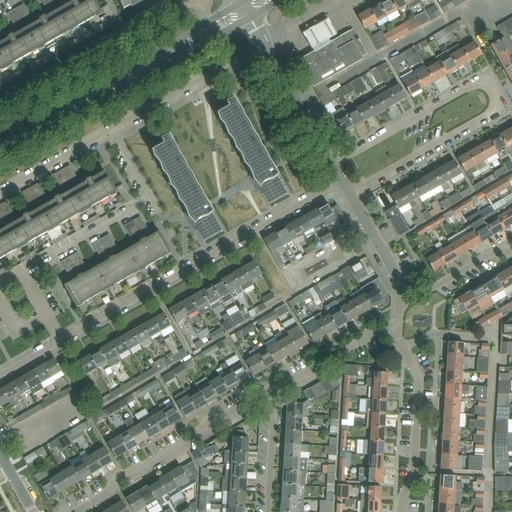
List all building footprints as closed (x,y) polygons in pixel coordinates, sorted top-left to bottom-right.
[(72,0),(70,1),(70,2),(57,10),(70,31),(101,13),(93,0),(72,0)] [(116,0),(123,10),(140,0),(116,0)] [(381,0),(383,2),(379,4),(386,17),(397,11),(390,0),(381,0)] [(390,0),(397,11),(407,5),(404,0),(390,0)] [(420,4),(417,0),(404,0),(407,5),(410,10),(420,4)] [(455,7),(450,0),(446,0),(445,1),(439,4),(444,13),(449,10),(455,7)] [(13,25),(17,23),(30,16),(30,15),(29,16),(25,9),(26,8),(24,4),(7,14),(8,14),(14,24),(13,25)] [(386,17),(379,4),(369,10),(376,23),(386,17)] [(110,10),(107,5),(101,9),(103,12),(104,14),(108,11),(110,10)] [(413,8),(416,14),(422,11),(420,5),(413,8)] [(425,12),(430,21),(441,15),(436,6),(425,12)] [(38,49),(70,31),(57,10),(44,17),(44,16),(39,19),(39,20),(26,28),(38,49)] [(376,23),(369,10),(358,16),(365,29),(376,23)] [(419,27),(430,21),(425,12),(415,18),(419,27)] [(99,26),(101,30),(116,21),(114,18),(112,19),(108,21),(99,26)] [(409,33),(419,27),(415,18),(404,24),(409,33)] [(327,19),(301,34),(306,43),(310,49),(311,49),(313,52),(329,43),(328,39),(336,35),(332,27),(327,19)] [(511,33),(511,28),(507,21),(502,24),(509,35),(511,33)] [(450,27),(452,31),(460,27),(457,22),(450,27)] [(399,39),(409,33),(404,24),(394,30),(399,39)] [(497,27),(503,38),(509,35),(502,24),(497,27)] [(450,27),(438,33),(443,44),(448,41),(445,35),(452,31),(450,27)] [(12,34),(7,37),(8,38),(0,42),(0,55),(7,67),(38,49),(26,28),(12,35),(12,34)] [(313,87),(323,82),(323,81),(360,60),(359,57),(366,53),(353,29),(345,34),(329,43),(313,52),(298,61),(309,81),(313,87)] [(394,30),(389,33),(390,36),(394,42),(399,39),(394,30)] [(381,31),(376,34),(384,47),(388,45),(385,39),(384,36),(381,31)] [(439,46),(443,44),(438,33),(433,36),(439,46)] [(375,35),(370,37),(378,51),(384,47),(376,34),(375,35)] [(499,40),(490,45),(497,58),(510,50),(511,49),(511,40),(509,35),(503,38),(499,40)] [(79,38),(75,40),(74,40),(77,44),(84,40),(82,36),(79,38)] [(385,39),(388,45),(394,42),(390,36),(385,39)] [(69,48),(77,44),(74,40),(67,44),(69,48)] [(426,40),(419,44),(414,47),(417,52),(429,45),(426,40)] [(475,43),(462,49),(469,62),(482,55),(475,43)] [(448,52),(457,69),(469,62),(462,49),(462,50),(459,45),(448,52)] [(422,61),(417,52),(414,47),(402,54),(405,59),(410,67),(422,61)] [(511,53),(510,50),(497,58),(504,70),(511,65),(511,53)] [(439,63),(446,75),(457,69),(448,52),(436,58),(439,63)] [(43,58),(45,62),(53,57),(51,54),(43,58)] [(398,63),(399,62),(405,59),(402,54),(395,58),(398,63)] [(38,66),(45,62),(43,58),(36,62),(38,66)] [(439,63),(427,70),(434,82),(446,75),(439,63)] [(386,69),(384,64),(375,69),(383,82),(384,84),(390,81),(383,71),(386,69)] [(375,69),(371,71),(378,84),(383,82),(375,69)] [(434,82),(427,70),(415,76),(422,89),(434,82)] [(400,78),(403,83),(405,87),(410,96),(422,89),(415,76),(412,72),(412,71),(400,78)] [(12,76),(14,80),(21,75),(19,72),(12,76)] [(6,84),(14,80),(12,76),(4,80),(6,84)] [(360,78),(355,81),(362,94),(367,91),(360,78)] [(357,97),(362,94),(355,81),(349,84),(357,97)] [(313,87),(316,94),(327,88),(323,82),(313,87)] [(406,98),(399,85),(388,91),(396,104),(406,98)] [(374,92),(377,97),(385,110),(396,104),(388,91),(385,86),(374,92)] [(331,94),(330,94),(327,88),(316,94),(320,100),(331,94)] [(346,103),(339,90),(334,92),(337,99),(341,105),(346,103)] [(331,94),(320,100),(324,106),(337,99),(334,92),(330,94),(331,94)] [(377,97),(367,103),(375,116),(385,110),(377,97)] [(357,109),(364,122),(375,116),(367,103),(357,109)] [(273,167),(271,168),(234,104),(228,107),(216,113),(218,117),(221,123),(226,131),(229,137),(234,145),(237,151),(242,159),(246,165),(268,205),(288,194),(273,167)] [(337,111),(329,115),(339,134),(342,132),(343,134),(354,128),(346,115),(342,107),(337,110),(337,111)] [(357,109),(346,115),(354,128),(364,122),(357,109)] [(511,153),(511,145),(511,144),(511,132),(510,129),(500,135),(507,148),(509,152),(510,154),(511,153)] [(507,148),(500,135),(489,141),(497,154),(502,151),(504,155),(509,152),(507,148)] [(208,204),(205,205),(169,140),(163,144),(151,150),(153,154),(156,160),(161,168),(164,174),(169,182),(172,188),(177,196),(180,202),(203,242),(223,231),(208,204)] [(489,141),(479,147),(486,160),(497,154),(489,141)] [(486,160),(479,147),(468,153),(478,171),(489,165),(486,160)] [(457,159),(465,172),(470,180),(474,178),(472,174),(478,171),(468,153),(457,159)] [(446,162),(448,164),(443,167),(450,180),(461,174),(452,158),(446,162)] [(502,164),(504,167),(507,172),(511,169),(511,162),(511,160),(502,164)] [(60,186),(76,177),(70,165),(53,175),(60,186)] [(443,167),(433,173),(440,186),(444,192),(450,189),(446,182),(450,180),(443,167)] [(494,173),(497,179),(507,172),(504,167),(494,173)] [(85,211),(117,193),(104,171),(90,179),(90,178),(85,181),(85,182),(72,189),(85,211)] [(433,173),(422,179),(430,192),(440,186),(433,173)] [(492,175),(484,180),(486,185),(494,180),(492,175)] [(511,187),(509,182),(506,177),(494,185),(499,193),(508,188),(511,194),(502,199),(505,204),(511,215),(511,187)] [(419,198),(430,192),(422,179),(412,185),(419,198)] [(486,185),(484,180),(473,186),(476,191),(486,185)] [(28,204),(45,195),(38,183),(22,193),(28,204)] [(114,206),(116,209),(131,201),(129,197),(127,198),(123,191),(125,190),(122,185),(116,188),(121,196),(117,198),(120,202),(114,206)] [(419,198),(412,185),(401,191),(409,204),(418,219),(420,224),(426,221),(422,214),(421,215),(413,201),(419,198)] [(499,193),(494,185),(482,192),(485,197),(487,200),(499,193)] [(462,199),(472,193),(469,187),(459,194),(458,192),(458,193),(462,199)] [(54,198),(54,199),(41,207),(53,229),(85,211),(72,189),(59,197),(59,196),(54,198)] [(385,211),(399,237),(410,230),(398,209),(409,204),(401,191),(391,196),(396,205),(385,211)] [(470,198),(474,204),(476,207),(482,204),(480,200),(485,197),(482,192),(470,198)] [(462,199),(458,193),(448,198),(452,205),(462,199)] [(452,205),(448,198),(440,203),(444,210),(452,205)] [(470,198),(458,206),(461,211),(474,204),(470,198)] [(502,199),(491,206),(494,211),(504,229),(511,224),(511,215),(505,204),(502,199)] [(0,219),(13,212),(7,201),(0,205),(0,219)] [(433,209),(428,212),(431,217),(442,211),(435,201),(430,204),(433,209)] [(327,203),(316,209),(324,222),(325,226),(343,216),(337,205),(331,209),(327,203)] [(454,215),(461,211),(458,206),(451,210),(454,215)] [(41,207),(27,215),(27,214),(22,216),(22,217),(9,225),(22,247),(53,229),(41,207)] [(316,209),(306,215),(313,228),(324,222),(316,209)] [(482,218),(492,236),(504,229),(494,211),(482,218)] [(92,223),(99,219),(97,215),(90,219),(92,223)] [(295,221),(303,234),(313,228),(306,215),(295,221)] [(438,225),(445,220),(442,215),(435,220),(438,225)] [(130,237),(146,228),(140,217),(124,226),(124,227),(124,226),(130,237)] [(482,218),(470,225),(481,243),(492,236),(482,218)] [(92,223),(90,219),(82,224),(84,228),(92,223)] [(430,229),(438,225),(435,220),(427,224),(430,229)] [(292,240),(303,234),(295,221),(285,227),(292,240)] [(0,259),(22,247),(9,225),(0,230),(0,259)] [(462,238),(469,250),(481,243),(470,225),(465,229),(468,235),(462,238)] [(274,233),(281,246),(284,251),(295,245),(292,240),(285,227),(274,233)] [(419,236),(427,232),(423,227),(416,231),(419,236)] [(333,240),(345,233),(342,228),(331,235),(333,240)] [(159,231),(145,239),(145,238),(140,241),(140,242),(127,249),(139,271),(171,253),(159,231)] [(333,240),(331,235),(328,231),(319,237),(324,245),(333,240)] [(60,241),(68,237),(66,233),(58,237),(60,241)] [(284,264),(276,250),(281,246),(274,233),(263,239),(279,267),(284,264)] [(98,255),(115,246),(115,245),(114,246),(108,235),(109,235),(92,244),(93,244),(99,254),(98,255)] [(60,241),(58,237),(51,242),(53,246),(60,241)] [(462,238),(450,245),(457,257),(469,250),(462,238)] [(438,253),(445,264),(457,257),(450,245),(448,241),(441,245),(444,249),(438,253)] [(139,271),(127,249),(114,257),(113,256),(108,259),(109,260),(96,267),(108,289),(139,271)] [(34,251),(27,255),(29,259),(36,255),(34,251)] [(77,253),(61,262),(62,262),(67,272),(67,273),(84,264),(83,263),(83,264),(77,253)] [(433,271),(445,264),(438,253),(426,260),(433,271)] [(29,259),(27,255),(19,260),(21,263),(29,259)] [(291,264),(297,260),(294,255),(288,258),(291,264)] [(365,269),(360,260),(351,265),(348,267),(353,276),(365,269)] [(251,281),(261,275),(254,261),(244,267),(251,281)] [(77,278),(67,283),(64,285),(76,307),(108,289),(96,267),(82,275),(82,274),(77,277),(77,278)] [(244,267),(233,274),(240,287),(242,291),(253,285),(251,281),(244,267)] [(343,277),(351,272),(348,267),(336,274),(341,282),(345,279),(343,277)] [(511,278),(507,270),(495,277),(503,291),(506,295),(511,291),(511,278)] [(240,287),(233,274),(222,279),(233,298),(237,296),(234,290),(240,287)] [(331,277),(335,282),(336,284),(341,282),(336,274),(331,277)] [(495,277),(483,284),(491,298),(494,303),(506,296),(506,295),(503,291),(495,277)] [(361,288),(362,290),(361,290),(364,294),(372,307),(384,300),(382,297),(387,294),(387,295),(388,294),(378,278),(378,279),(362,289),(361,288)] [(211,286),(219,299),(222,305),(233,298),(222,279),(211,286)] [(328,287),(324,281),(317,285),(320,291),(328,287)] [(483,284),(470,291),(479,305),(491,298),(483,284)] [(212,311),(222,305),(219,299),(211,286),(201,292),(208,305),(212,311)] [(361,290),(350,297),(352,301),(360,314),(372,307),(364,294),(361,290)] [(308,291),(301,295),(304,300),(309,298),(311,296),(308,291)] [(470,291),(458,298),(460,302),(456,305),(461,315),(466,313),(468,312),(479,305),(470,291)] [(190,298),(198,311),(201,316),(205,314),(202,308),(208,305),(201,292),(190,298)] [(261,299),(264,303),(267,308),(277,302),(272,293),(261,299)] [(301,295),(294,299),(297,305),(304,300),(301,295)] [(336,301),(337,303),(340,308),(348,321),(360,314),(352,301),(348,304),(343,296),(336,301)] [(180,304),(187,317),(198,311),(190,298),(180,304)] [(336,301),(324,308),(329,315),(336,328),(348,321),(340,308),(337,303),(336,301)] [(267,308),(264,303),(258,306),(261,312),(267,308)] [(180,304),(169,310),(176,323),(187,317),(180,304)] [(278,308),(274,311),(278,317),(278,318),(289,312),(288,310),(285,304),(278,308)] [(497,309),(485,316),(489,324),(497,320),(502,317),(498,310),(497,309)] [(245,321),(241,316),(239,311),(229,317),(231,320),(234,326),(245,321)] [(263,317),(266,323),(267,324),(278,318),(274,311),(263,317)] [(245,321),(250,317),(247,312),(241,316),(245,321)] [(163,313),(153,319),(160,332),(163,337),(174,331),(171,326),(163,313)] [(329,315),(324,318),(321,313),(314,317),(317,322),(325,335),(336,328),(329,315)] [(479,321),(473,324),(477,331),(483,328),(489,324),(485,316),(478,320),(479,321)] [(256,321),(259,327),(266,323),(263,317),(256,321)] [(219,323),(216,318),(210,321),(213,326),(219,323)] [(142,325),(150,338),(160,332),(153,319),(142,325)] [(225,332),(234,326),(231,320),(221,326),(225,332)] [(1,321),(0,322),(0,336),(2,340),(1,341),(10,336),(1,321)] [(313,342),(325,335),(317,322),(305,329),(308,335),(309,337),(313,342)] [(297,350),(308,344),(304,338),(305,337),(304,336),(303,336),(300,330),(296,324),(285,330),(289,337),(297,350)] [(150,338),(142,325),(132,331),(139,344),(150,338)] [(251,331),(248,326),(241,330),(244,335),(251,331)] [(225,335),(223,333),(220,328),(209,335),(213,342),(225,335)] [(238,339),(244,335),(241,330),(235,334),(238,339)] [(132,331),(121,337),(128,350),(139,344),(132,331)] [(278,343),(286,356),(297,350),(289,337),(284,339),(280,333),(274,336),(275,338),(278,343)] [(111,343),(118,356),(128,350),(121,337),(111,343)] [(204,345),(201,340),(194,344),(197,349),(204,345)] [(222,341),(215,345),(218,350),(225,346),(222,341)] [(458,342),(449,342),(448,342),(447,356),(463,357),(464,343),(458,342)] [(500,355),(511,355),(511,342),(500,342),(500,355)] [(118,356),(111,343),(100,349),(107,362),(110,368),(121,361),(118,356)] [(267,349),(275,363),(286,356),(278,343),(267,349)] [(477,358),(488,359),(489,344),(481,344),(481,350),(479,350),(478,358),(477,358)] [(208,357),(218,350),(215,345),(205,351),(208,357)] [(267,349),(262,353),(258,346),(253,348),(254,350),(253,350),(264,369),(275,363),(267,349)] [(174,356),(176,361),(187,355),(183,348),(178,351),(179,353),(178,354),(174,356)] [(100,349),(89,355),(97,368),(107,362),(100,349)] [(253,375),(264,369),(253,350),(249,353),(252,358),(246,362),(249,368),(250,370),(253,375)] [(197,363),(208,357),(205,351),(194,358),(197,363)] [(78,362),(85,375),(97,368),(89,355),(78,362)] [(168,360),(170,365),(176,361),(174,356),(173,357),(168,360)] [(463,357),(447,356),(446,370),(462,371),(463,357)] [(54,358),(44,364),(51,378),(54,382),(64,376),(62,372),(54,358)] [(477,365),(476,372),(480,372),(488,373),(488,366),(488,359),(478,358),(477,358),(477,365)] [(156,373),(164,368),(160,360),(151,365),(153,368),(156,373)] [(190,360),(183,364),(186,370),(193,365),(190,360)] [(230,371),(238,384),(249,378),(246,372),(245,370),(241,365),(239,361),(228,367),(230,371)] [(228,391),(238,384),(230,371),(228,367),(226,363),(220,367),(225,375),(220,377),(228,391)] [(40,384),(51,378),(44,364),(33,371),(40,384)] [(188,374),(186,370),(183,364),(173,371),(176,376),(178,380),(188,374)] [(345,365),(344,384),(349,385),(350,376),(357,376),(358,365),(345,365)] [(149,377),(156,373),(153,368),(146,372),(149,377)] [(446,370),(445,384),(461,385),(462,371),(446,370)] [(23,376),(30,389),(33,395),(43,389),(40,384),(33,371),(23,376)] [(366,378),(366,386),(367,386),(373,386),(387,387),(388,373),(374,372),(374,379),(366,378)] [(171,380),(167,374),(161,377),(165,383),(171,380)] [(333,375),(327,379),(334,390),(340,387),(333,375)] [(12,382),(20,395),(30,389),(23,376),(12,382)] [(209,384),(217,397),(228,391),(220,377),(209,384)] [(206,404),(217,397),(209,384),(206,378),(195,385),(198,390),(206,404)] [(332,391),(334,390),(327,379),(321,382),(328,394),(332,391)] [(135,385),(132,380),(121,387),(124,392),(135,385)] [(157,380),(147,386),(150,392),(160,386),(157,380)] [(510,381),(498,381),(498,388),(498,394),(508,394),(510,394),(510,388),(510,381)] [(20,395),(12,382),(1,389),(9,402),(9,401),(13,408),(17,405),(14,399),(20,395)] [(321,382),(315,386),(322,397),(328,394),(321,382)] [(461,385),(445,384),(444,398),(461,399),(461,392),(468,393),(469,386),(461,386),(461,385)] [(136,392),(138,397),(139,398),(150,392),(147,386),(136,392)] [(187,396),(195,410),(206,404),(198,390),(193,393),(189,386),(183,390),(184,390),(187,396)] [(316,401),(322,397),(315,386),(309,389),(316,401)] [(373,386),(373,400),(386,401),(387,387),(373,386)] [(478,400),(486,401),(487,387),(479,386),(476,386),(476,394),(475,400),(478,400)] [(70,387),(60,393),(63,398),(73,392),(70,387)] [(121,387),(111,393),(114,398),(124,392),(121,387)] [(0,406),(9,402),(1,389),(0,389),(0,406)] [(309,389),(303,393),(308,400),(310,404),(316,401),(309,389)] [(184,416),(195,410),(187,396),(184,390),(173,397),(177,403),(180,409),(181,411),(181,410),(184,416)] [(54,396),(57,402),(63,398),(60,393),(59,393),(54,396)] [(111,393),(100,400),(103,405),(114,398),(111,393)] [(508,407),(508,394),(498,394),(497,407),(508,407)] [(125,398),(128,404),(134,400),(134,399),(131,395),(125,398)] [(117,410),(128,404),(125,398),(114,405),(117,410)] [(461,399),(444,398),(444,413),(460,413),(461,399)] [(366,399),(365,413),(372,413),(385,414),(386,401),(373,400),(366,399)] [(310,404),(308,400),(302,404),(287,403),(286,417),(306,418),(307,409),(312,406),(310,404)] [(177,413),(176,411),(172,405),(167,409),(163,403),(159,405),(170,425),(180,419),(177,413)] [(32,416),(42,410),(39,405),(29,411),(32,416)] [(103,411),(107,417),(117,410),(114,405),(103,411)] [(159,431),(170,425),(159,405),(158,406),(161,412),(151,418),(159,431)] [(497,407),(496,420),(508,420),(508,407),(497,407)] [(29,411),(18,417),(20,422),(32,416),(29,411)] [(100,421),(107,417),(103,411),(96,415),(100,421)] [(372,413),(371,427),(384,428),(385,414),(372,413)] [(444,413),(443,427),(459,428),(460,413),(444,413)] [(148,438),(159,431),(151,418),(148,414),(138,420),(140,424),(148,438)] [(474,414),(477,415),(477,420),(469,419),(469,428),(476,428),(476,429),(484,429),(485,415),(474,414)] [(9,422),(7,424),(9,429),(18,424),(20,422),(18,417),(15,419),(13,420),(9,422)] [(129,431),(137,444),(148,438),(140,424),(136,427),(131,417),(124,422),(129,431)] [(286,417),(285,430),(301,431),(302,418),(306,418),(286,417)] [(496,420),(495,433),(508,433),(508,420),(496,420)] [(80,432),(87,428),(88,430),(92,428),(88,421),(77,427),(80,432)] [(70,431),(66,433),(71,441),(82,435),(80,432),(77,427),(70,431)] [(384,442),(384,428),(371,427),(370,441),(384,442)] [(459,428),(443,427),(442,441),(458,442),(459,428)] [(285,444),(300,445),(301,431),(285,430),(285,444)] [(137,444),(129,431),(119,437),(127,450),(137,444)] [(232,447),(232,451),(247,452),(248,438),(244,437),(245,432),(237,431),(236,437),(233,437),(232,447)] [(62,436),(61,436),(68,448),(73,445),(71,441),(66,433),(62,436)] [(508,433),(495,433),(494,446),(508,446),(508,433)] [(111,449),(111,450),(112,451),(116,457),(127,450),(119,437),(108,443),(111,449)] [(56,440),(49,444),(52,449),(59,445),(56,440)] [(369,455),(383,455),(384,442),(370,441),(363,441),(362,454),(369,455)] [(442,441),(441,455),(457,456),(458,442),(442,441)] [(216,444),(206,448),(208,454),(218,450),(216,444)] [(300,445),(285,444),(284,458),(299,458),(300,452),(310,453),(311,446),(300,445)] [(324,455),(335,456),(336,447),(329,447),(324,446),(324,455)] [(508,449),(508,446),(494,446),(494,459),(508,459),(508,449)] [(203,447),(202,447),(192,453),(196,460),(202,457),(208,455),(203,447)] [(37,458),(44,454),(41,448),(34,452),(37,458)] [(109,455),(108,453),(107,453),(104,448),(93,454),(101,468),(112,461),(109,455)] [(247,465),(247,452),(232,451),(224,451),(224,464),(231,465),(247,465)] [(37,458),(34,452),(27,456),(24,459),(27,464),(37,458)] [(84,452),(79,455),(80,456),(83,460),(91,474),(101,468),(93,454),(88,457),(84,452)] [(369,455),(369,468),(382,469),(383,455),(369,455)] [(457,456),(441,455),(440,469),(456,470),(457,456)] [(468,456),(467,471),(482,471),(482,468),(482,465),(483,457),(471,456),(468,456)] [(206,464),(202,457),(196,460),(200,468),(206,464)] [(284,458),(283,471),(298,472),(305,472),(306,459),(299,458),(284,458)] [(508,459),(494,459),(494,469),(494,472),(507,472),(508,459)] [(72,467),(80,480),(91,474),(83,460),(72,467)] [(59,470),(61,473),(69,487),(80,480),(72,467),(70,463),(59,470)] [(180,467),(170,473),(178,486),(181,492),(197,482),(198,479),(198,471),(193,463),(182,470),(180,467)] [(230,478),(246,479),(247,465),(231,465),(231,470),(225,470),(224,478),(230,478)] [(381,483),(382,469),(369,468),(359,468),(359,475),(368,476),(368,482),(381,483)] [(201,477),(207,478),(220,478),(221,473),(207,472),(208,470),(201,469),(201,477)] [(298,472),(283,471),(282,485),(298,486),(304,486),(305,472),(298,472)] [(51,480),(58,493),(69,487),(61,473),(51,480)] [(170,473),(159,480),(167,493),(173,503),(184,497),(181,492),(178,486),(170,473)] [(36,481),(48,499),(53,496),(55,498),(55,499),(56,499),(56,498),(58,496),(60,495),(58,493),(51,480),(47,474),(36,481)] [(455,476),(450,475),(440,475),(439,489),(454,490),(461,491),(462,491),(462,483),(455,482),(455,476)] [(473,483),(472,491),(484,492),(484,478),(476,477),(476,483),(473,483)] [(506,490),(506,477),(495,477),(496,490),(506,490)] [(222,491),(230,492),(245,493),(246,479),(230,478),(224,478),(222,478),(222,491)] [(159,480),(148,486),(159,504),(160,506),(163,504),(165,503),(161,496),(167,493),(159,480)] [(281,498),(297,499),(298,486),(282,485),(281,498)] [(337,499),(338,499),(343,499),(343,492),(348,492),(348,485),(338,485),(337,499)] [(148,486),(137,493),(145,506),(148,511),(159,504),(148,486)] [(361,500),(363,500),(380,501),(381,487),(371,487),(367,486),(367,495),(361,494),(361,500)] [(454,504),(454,490),(439,489),(438,503),(454,504)] [(484,492),(472,491),(476,491),(475,499),(483,500),(484,492)] [(245,493),(230,492),(229,505),(223,505),(244,506),(245,493)] [(137,493),(126,499),(130,505),(129,505),(131,507),(133,511),(134,511),(145,506),(148,511),(145,506),(137,493)] [(191,495),(185,499),(187,503),(194,499),(194,498),(191,495)] [(280,511),(302,511),(303,500),(297,499),(281,498),(280,511)] [(379,511),(380,501),(363,500),(361,500),(359,511),(379,511)] [(326,501),(319,501),(319,509),(318,511),(331,511),(333,501),(326,501)] [(122,502),(111,508),(113,511),(128,511),(127,509),(126,507),(125,507),(122,502)] [(437,511),(453,511),(454,504),(438,503),(437,511)]
